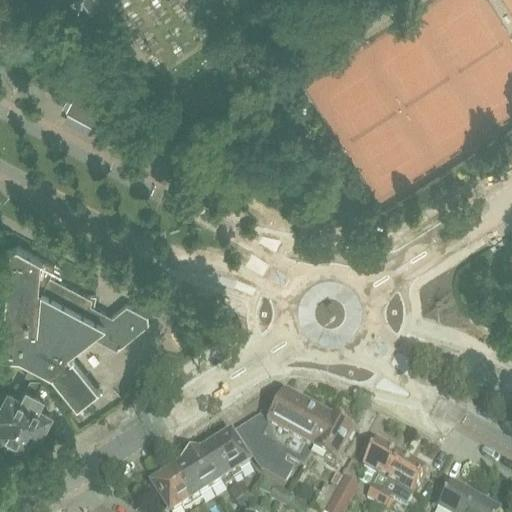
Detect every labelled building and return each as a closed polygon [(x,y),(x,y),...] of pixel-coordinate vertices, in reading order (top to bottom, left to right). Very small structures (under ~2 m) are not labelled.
[(77,0),(84,10),(99,1),(98,0),(77,0)] [(72,105),(68,111),(97,126),(100,120),(102,116),(108,104),(80,89),(74,101),(72,105)] [(77,406),(91,394),(100,387),(74,355),(73,356),(70,352),(100,327),(117,348),(149,323),(148,316),(127,305),(113,316),(95,307),(96,296),(86,295),(50,276),(54,266),(17,246),(11,250),(1,356),(19,357),(52,374),(77,406)] [(0,440),(8,445),(43,381),(31,380),(27,386),(22,396),(11,390),(0,409),(0,415),(3,417),(0,422),(0,440)] [(40,406),(45,397),(49,389),(43,381),(8,445),(19,451),(22,449),(24,446),(25,446),(31,436),(39,440),(53,414),(40,406)] [(286,447),(290,440),(308,409),(297,403),(298,400),(289,395),(288,398),(284,396),(280,403),(272,398),(260,420),(237,435),(260,472),(268,477),(286,447)] [(308,409),(290,440),(286,447),(268,477),(277,482),(274,487),(287,494),(288,495),(289,494),(297,479),(292,476),(294,471),(284,465),(287,460),(304,470),(313,454),(332,421),(331,420),(331,421),(308,409)] [(354,433),(332,421),(313,454),(336,466),(354,433)] [(249,467),(230,438),(211,451),(230,480),(249,467)] [(377,478),(378,479),(373,488),(366,499),(376,505),(401,460),(376,446),(363,470),(377,478)] [(211,451),(191,463),(210,492),(230,480),(211,451)] [(426,474),(401,460),(376,505),(385,510),(387,511),(394,500),(406,507),(412,498),(426,474)] [(191,463),(172,476),(191,505),(210,492),(191,463)] [(167,511),(179,511),(191,505),(172,476),(152,488),(152,489),(146,493),(147,500),(154,504),(160,500),(167,511)] [(326,511),(338,511),(353,486),(344,481),(326,511)] [(244,504),(248,505),(253,498),(252,496),(249,494),(243,485),(236,489),(242,499),(244,504)] [(268,499),(281,505),(287,494),(274,487),(268,499)] [(318,511),(324,511),(335,493),(325,487),(312,509),(318,511)] [(235,504),(242,499),(236,489),(229,494),(235,504)] [(470,511),(476,503),(452,489),(444,501),(441,500),(435,510),(437,511),(436,511),(470,511)] [(294,497),(289,494),(288,495),(287,494),(281,505),(287,508),(294,497)] [(235,504),(240,510),(244,503),(242,500),(235,504)] [(492,511),(476,503),(470,511),(492,511)]
